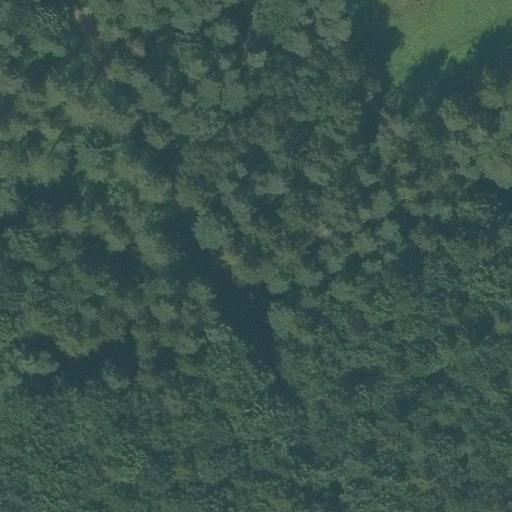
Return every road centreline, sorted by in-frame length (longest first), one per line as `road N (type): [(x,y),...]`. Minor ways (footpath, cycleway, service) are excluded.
road 1 (track): [(78,0),(352,511)]
road 2 (track): [(157,147),(365,43)]
